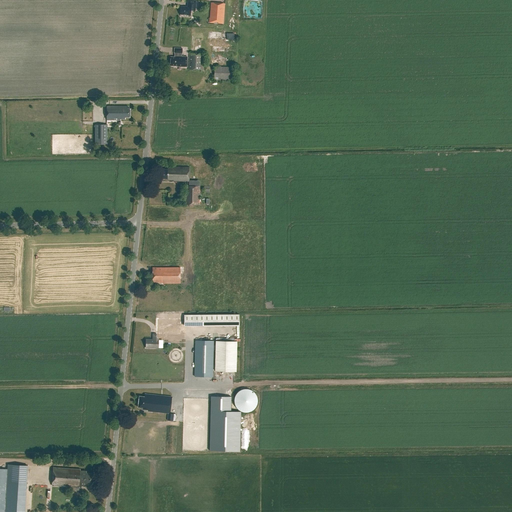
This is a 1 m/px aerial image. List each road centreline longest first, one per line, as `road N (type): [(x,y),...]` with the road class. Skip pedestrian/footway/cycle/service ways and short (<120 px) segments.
road 1 (track): [(511,379),(187,385)]
road 2 (tertiary): [(107,511),(138,222)]
road 3 (tertiary): [(138,222),(162,0)]
road 4 (tertiary): [(0,226),(138,222)]
